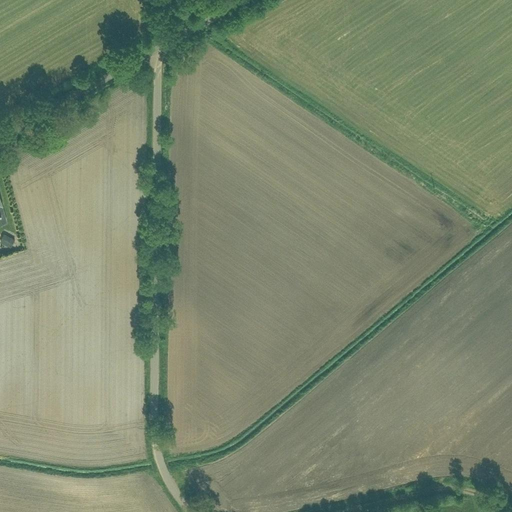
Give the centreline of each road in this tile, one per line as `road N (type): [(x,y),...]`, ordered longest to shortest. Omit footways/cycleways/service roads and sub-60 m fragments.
road 1 (unclassified): [(190,511),(157,456),(159,52)]
road 2 (unclassified): [(0,140),(159,52)]
road 3 (track): [(343,511),(467,491),(511,509)]
